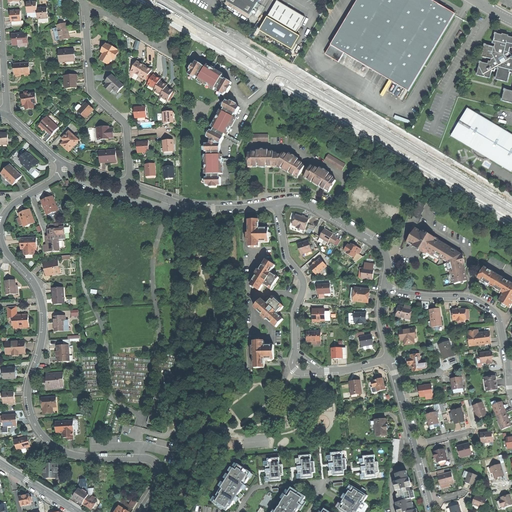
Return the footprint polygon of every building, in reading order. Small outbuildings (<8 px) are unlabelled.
[(251,16),(252,13),(229,0),(228,0),(227,2),(251,16)] [(229,0),(252,13),(260,0),(229,0)] [(268,16),(297,33),(306,17),(289,7),(277,0),(268,16)] [(407,90),(409,91),(456,13),(434,0),(356,0),(331,44),(344,52),(407,90)] [(28,13),(38,12),(38,9),(37,2),(31,2),(27,3),(28,13)] [(38,19),(48,18),(48,8),(43,8),(38,9),(38,12),(38,16),(38,19)] [(22,12),(11,12),(12,18),(12,22),(13,22),(22,21),(22,12)] [(61,40),(62,41),(71,39),(69,32),(68,26),(59,28),(61,40)] [(28,34),(14,35),(15,40),(15,45),(19,45),(28,44),(29,44),(28,34)] [(506,35),(503,34),(503,35),(497,34),(496,34),(494,42),(495,43),(496,43),(495,47),(487,45),(486,46),(483,55),(484,57),(492,59),(491,61),(489,61),(488,64),(482,62),(480,63),(478,74),(479,75),(489,78),(491,76),(492,70),(495,71),(496,69),(499,70),(497,77),(498,79),(507,81),(509,80),(510,73),(511,72),(511,56),(510,53),(511,47),(511,37),(509,37),(509,35),(506,35)] [(118,50),(109,45),(107,44),(104,48),(106,50),(104,53),(101,58),(106,60),(110,63),(113,58),(115,55),(116,56),(119,52),(117,51),(118,50)] [(331,44),(325,54),(338,63),(344,52),(331,44)] [(60,51),(61,62),(76,61),(76,58),(76,55),(75,55),(75,50),(60,51)] [(231,85),(233,82),(226,78),(226,79),(223,77),(216,73),(218,70),(215,69),(214,68),(213,70),(207,66),(197,60),(195,64),(193,63),(190,68),(192,70),(189,74),(196,78),(197,76),(203,79),(202,81),(216,89),(217,88),(219,89),(218,91),(225,95),(227,92),(231,85)] [(132,71),(139,75),(145,66),(141,63),(138,61),(134,67),(132,71)] [(30,63),(15,64),(15,70),(16,75),(21,75),(21,73),(31,73),(30,63)] [(139,75),(147,80),(153,70),(149,68),(145,66),(139,75)] [(137,80),(139,75),(132,71),(131,72),(131,77),(137,80)] [(67,89),(78,88),(77,82),(77,75),(66,76),(67,89)] [(124,86),(112,75),(107,81),(109,82),(108,84),(105,87),(108,89),(111,92),(114,89),(118,93),(124,86)] [(148,85),(156,89),(160,81),(162,79),(158,77),(154,75),(148,85)] [(238,84),(249,97),(255,93),(244,80),(238,84)] [(155,91),(162,95),(167,88),(168,86),(164,83),(160,81),(156,89),(155,91)] [(161,97),(169,101),(174,92),(171,90),(167,88),(162,95),(161,97)] [(511,91),(507,90),(505,91),(503,99),(504,101),(511,103),(511,91)] [(26,94),(23,95),(23,100),(24,105),(26,105),(34,104),(38,103),(37,93),(30,94),(26,94)] [(231,102),(227,100),(224,106),(225,107),(224,110),(222,110),(215,123),(217,124),(213,131),(211,130),(208,136),(212,139),(211,140),(211,143),(206,143),(206,151),(208,151),(208,158),(206,158),(206,173),(208,173),(208,177),(206,177),(206,185),(211,184),(211,187),(218,186),(218,184),(222,184),(222,176),(221,176),(221,173),(220,166),(224,166),(224,164),(224,161),(221,161),(221,154),(221,151),(222,151),(222,143),(226,134),(231,123),(234,116),(236,113),(237,114),(241,107),(238,105),(231,102)] [(78,114),(85,121),(93,112),(89,109),(86,105),(82,109),(78,114)] [(138,118),(148,117),(147,107),(137,108),(137,113),(138,118)] [(491,159),(511,172),(511,171),(511,134),(497,125),(468,108),(452,135),(474,149),(491,159)] [(165,119),(165,123),(175,122),(174,112),(164,112),(165,119)] [(234,124),(237,118),(234,116),(231,123),(226,134),(229,135),(234,124)] [(47,130),(52,135),(59,128),(48,117),(41,125),(47,130)] [(110,128),(99,129),(99,140),(102,140),(111,139),(111,138),(114,138),(113,134),(113,129),(110,129),(110,128)] [(0,145),(9,144),(8,133),(0,133),(0,145)] [(68,154),(78,143),(68,133),(61,141),(64,143),(61,147),(64,150),(68,154)] [(165,150),(175,149),(174,140),(164,140),(165,146),(165,150)] [(141,153),(151,152),(150,142),(140,143),(140,148),(141,153)] [(249,153),(250,164),(253,164),(254,166),(262,166),(273,165),(274,163),(278,163),(278,154),(278,153),(275,153),(275,151),(266,151),(266,150),(265,150),(265,149),(263,149),(263,150),(262,150),(262,151),(253,151),(253,153),(249,153)] [(489,160),(491,159),(474,149),(473,151),(473,153),(476,157),(481,160),(485,161),(489,160)] [(19,161),(21,160),(28,152),(26,151),(18,160),(19,161)] [(117,151),(102,152),(103,163),(110,163),(118,162),(117,151)] [(293,155),(284,151),(283,154),(278,154),(278,163),(283,166),(282,167),(289,171),(295,174),(298,174),(300,175),(306,165),(303,164),(304,161),(296,158),(297,156),(296,155),(297,154),(295,153),(295,155),(294,154),(293,155)] [(28,152),(21,160),(24,162),(22,163),(30,171),(35,166),(35,167),(39,163),(30,154),(28,152)] [(31,153),(30,154),(39,163),(35,167),(35,166),(30,171),(32,172),(41,163),(36,158),(31,153)] [(156,164),(146,164),(146,169),(147,175),(156,174),(156,164)] [(18,182),(23,177),(11,165),(1,174),(13,186),(18,182)] [(312,165),(306,175),(309,176),(310,179),(317,183),(326,188),(327,187),(331,189),(337,180),(334,178),(335,176),(327,172),(328,170),(327,170),(328,169),(326,167),(325,169),(324,168),(323,170),(316,165),(315,167),(312,165)] [(175,166),(164,167),(165,177),(171,177),(176,177),(175,166)] [(49,210),(50,214),(56,212),(55,208),(58,207),(54,197),(50,199),(48,200),(47,199),(42,201),(46,212),(49,210)] [(413,219),(420,223),(424,216),(422,215),(426,209),(424,208),(428,202),(421,197),(413,219)] [(20,214),(25,227),(35,223),(31,214),(29,215),(28,211),(23,213),(20,214)] [(304,216),(297,214),(293,225),(307,229),(310,218),(304,216)] [(250,247),(261,247),(261,242),(270,242),(270,235),(270,228),(261,228),(261,219),(250,220),(250,247)] [(321,237),(329,241),(330,240),(333,235),(334,233),(330,231),(326,228),(321,237)] [(49,230),(49,235),(49,240),(59,240),(59,229),(49,230)] [(439,255),(450,261),(450,263),(448,263),(449,268),(450,271),(452,271),(454,280),(455,280),(456,284),(469,281),(466,269),(467,269),(465,263),(467,263),(465,255),(461,255),(461,254),(437,239),(430,235),(427,233),(426,235),(416,229),(409,240),(416,244),(419,246),(418,248),(422,250),(428,254),(429,251),(439,257),(439,255)] [(338,238),(333,235),(330,240),(335,243),(338,238)] [(25,256),(36,256),(35,249),(35,244),(38,244),(37,239),(21,240),(22,247),(25,247),(25,250),(25,256)] [(60,252),(60,241),(59,240),(49,240),(49,243),(50,245),(50,252),(60,252)] [(304,242),(298,244),(300,250),(301,254),(312,251),(309,242),(305,244),(304,242)] [(347,253),(355,257),(358,252),(359,250),(358,249),(359,247),(356,245),(352,243),(351,245),(350,245),(346,251),(348,251),(347,253)] [(364,256),(361,254),(358,252),(355,257),(354,259),(357,262),(364,256)] [(490,259),(504,267),(508,262),(494,253),(490,259)] [(314,271),(317,275),(328,266),(321,258),(311,267),(314,271)] [(252,285),(261,290),(265,284),(273,289),(277,283),(280,277),(272,272),(276,265),(267,260),(252,285)] [(53,275),(61,274),(58,261),(45,264),(46,270),(47,276),(53,275)] [(511,281),(486,266),(479,277),(492,285),(505,293),(500,301),(506,305),(511,308),(511,306),(511,281)] [(365,268),(364,278),(374,279),(374,275),(375,269),(365,268)] [(5,281),(6,295),(16,294),(16,286),(15,281),(5,281)] [(319,294),(332,294),(332,285),(319,285),(319,290),(319,294)] [(354,300),(369,302),(370,296),(370,291),(365,291),(366,288),(356,287),(355,298),(354,300)] [(54,304),(65,304),(64,288),(53,289),(53,297),(54,304)] [(256,307),(277,327),(285,319),(279,313),(285,307),(280,301),(274,297),(268,304),(263,299),(256,307)] [(398,316),(412,319),(414,309),(413,308),(414,306),(409,305),(408,308),(406,307),(400,306),(399,310),(398,316)] [(8,307),(8,318),(13,318),(14,329),(29,328),(29,322),(28,315),(17,315),(16,306),(8,307)] [(436,308),(431,308),(432,319),(433,326),(444,324),(441,307),(436,308)] [(326,309),(314,309),(314,313),(314,321),(315,322),(320,322),(321,321),(326,321),(326,312),(326,309)] [(460,309),(455,310),(455,320),(459,320),(459,321),(465,321),(465,320),(467,320),(466,309),(460,309)] [(356,312),(356,322),(358,322),(367,321),(368,321),(367,317),(367,314),(367,312),(356,312)] [(55,324),(55,331),(65,331),(65,321),(66,321),(66,316),(54,317),(55,324)] [(416,328),(401,330),(402,335),(405,335),(405,339),(407,339),(407,344),(416,342),(415,338),(415,336),(417,335),(416,328)] [(322,330),(308,331),(308,336),(308,342),(313,341),(317,341),(317,343),(322,343),(322,330)] [(469,331),(471,342),(477,341),(477,345),(492,343),(492,337),(491,331),(480,333),(477,333),(477,330),(469,331)] [(366,335),(361,336),(363,346),(365,345),(373,344),(374,344),(373,339),(372,334),(366,335)] [(265,340),(254,340),(254,367),(265,367),(265,358),(275,358),(275,352),(274,344),(265,344),(265,340)] [(453,356),(456,355),(450,340),(441,343),(444,351),(442,351),(443,354),(445,359),(447,358),(453,356)] [(19,354),(24,354),(24,347),(24,342),(8,343),(6,343),(7,355),(13,355),(19,354)] [(59,356),(60,362),(68,361),(68,356),(70,356),(69,345),(58,346),(59,349),(59,356)] [(342,346),(332,347),(333,358),(338,357),(343,357),(342,347),(342,346)] [(482,358),(482,362),(488,362),(488,363),(493,363),(492,361),(493,361),(493,358),(493,355),(492,352),(481,353),(482,358)] [(421,354),(412,355),(412,358),(408,359),(409,362),(409,365),(413,364),(414,370),(423,369),(422,364),(421,354)] [(456,363),(453,356),(447,358),(449,365),(456,363)] [(488,367),(488,363),(488,362),(482,362),(482,358),(478,358),(479,368),(488,367)] [(3,379),(17,378),(16,374),(16,368),(3,369),(3,379)] [(44,389),(60,388),(60,380),(64,379),(63,373),(47,374),(47,381),(44,381),(44,386),(44,389)] [(486,377),(488,391),(499,389),(498,382),(497,375),(486,377)] [(378,391),(386,389),(383,377),(378,379),(377,377),(374,378),(371,379),(373,387),(376,386),(378,391)] [(457,378),(452,378),(454,390),(455,390),(464,388),(465,388),(463,377),(457,378)] [(350,385),(351,393),(357,392),(357,394),(360,393),(363,393),(361,380),(356,380),(352,381),(353,385),(350,385)] [(433,384),(420,386),(421,392),(421,397),(427,396),(433,395),(434,395),(433,384)] [(13,403),(15,402),(15,397),(14,392),(3,393),(3,403),(9,403),(13,403)] [(44,407),(44,414),(53,413),(53,407),(57,407),(57,397),(42,398),(42,404),(43,407),(44,407)] [(493,405),(498,417),(508,413),(505,407),(503,401),(498,403),(493,405)] [(474,406),(479,418),(484,417),(488,415),(483,402),(474,406)] [(453,411),(456,422),(460,421),(465,420),(462,408),(453,411)] [(160,415),(151,413),(150,418),(153,419),(152,424),(157,425),(160,415)] [(437,413),(428,415),(429,421),(430,425),(439,422),(438,417),(437,413)] [(511,424),(510,419),(508,413),(498,417),(503,430),(511,426),(511,424)] [(4,416),(5,426),(18,426),(17,423),(17,420),(15,420),(15,415),(4,416)] [(377,436),(388,435),(388,430),(389,429),(389,428),(391,428),(391,427),(390,425),(389,425),(389,423),(387,424),(387,418),(376,419),(376,420),(377,435),(377,436)] [(73,421),(56,422),(56,428),(56,433),(62,433),(63,438),(67,438),(67,440),(74,440),(73,432),(74,432),(73,421)] [(493,432),(482,433),(482,438),(483,443),(494,441),(493,432)] [(28,437),(15,441),(18,450),(22,449),(25,449),(31,447),(30,442),(28,437)] [(392,463),(398,463),(401,440),(394,439),(392,463)] [(464,445),(459,446),(462,457),(474,454),(473,451),(472,447),(470,443),(464,445)] [(439,450),(435,451),(436,453),(434,453),(436,458),(437,458),(438,462),(448,459),(445,449),(439,450)] [(329,452),(330,476),(346,475),(344,451),(329,452)] [(298,455),(299,480),(315,478),(313,454),(298,455)] [(360,455),(361,479),(377,478),(376,454),(360,455)] [(267,458),(268,482),(284,481),(282,457),(267,458)] [(236,462),(210,502),(225,511),(228,511),(254,474),(236,462)] [(51,479),(62,478),(61,464),(44,463),(44,479),(51,479)] [(493,467),(496,478),(500,476),(505,475),(501,464),(493,467)] [(417,511),(417,509),(416,510),(415,507),(414,502),(413,503),(412,499),(416,498),(415,492),(411,493),(410,492),(412,491),(411,487),(413,486),(412,481),(410,481),(407,471),(398,473),(399,477),(397,478),(398,481),(396,482),(402,502),(399,503),(401,511),(417,511)] [(452,472),(439,475),(440,481),(441,485),(450,483),(455,482),(452,472)] [(470,483),(475,485),(479,475),(470,472),(467,482),(470,483)] [(351,485),(337,507),(344,511),(358,511),(369,495),(351,485)] [(290,486),(272,511),(298,511),(308,498),(290,486)] [(79,501),(84,504),(89,496),(89,495),(86,493),(82,491),(79,489),(74,498),(79,501)] [(20,496),(22,506),(31,504),(31,502),(33,502),(32,497),(30,497),(29,494),(24,495),(20,496)] [(504,506),(504,507),(511,504),(511,500),(510,494),(506,496),(501,497),(502,500),(504,506)] [(472,504),(483,508),(487,499),(476,495),(474,500),(472,504)] [(88,507),(93,509),(98,501),(94,499),(95,498),(92,496),(91,497),(89,496),(84,504),(88,507)] [(130,506),(134,509),(138,502),(134,500),(130,506)]
